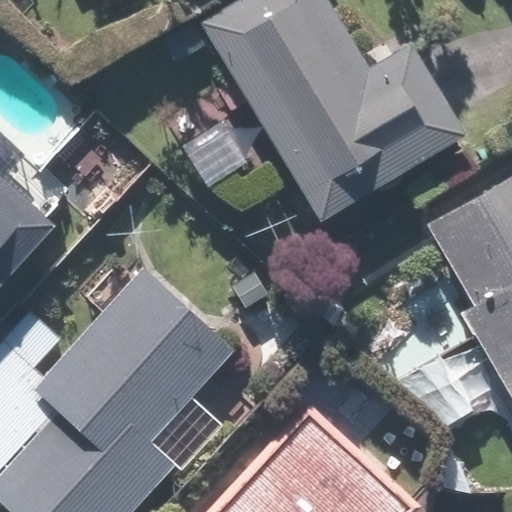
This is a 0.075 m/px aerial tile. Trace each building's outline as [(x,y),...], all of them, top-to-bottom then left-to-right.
[(351,77),(306,0),(237,0),(190,27),(303,224),(449,141),(398,51),(351,77)] [(0,274),(42,233),(0,190),(0,177),(25,153),(0,127),(0,274)] [(511,174),(412,228),(511,414),(511,174)] [(223,350),(132,269),(19,397),(41,417),(0,464),(0,511),(120,511),(166,461),(143,441),(223,350)] [(398,511),(298,414),(201,511),(398,511)]
